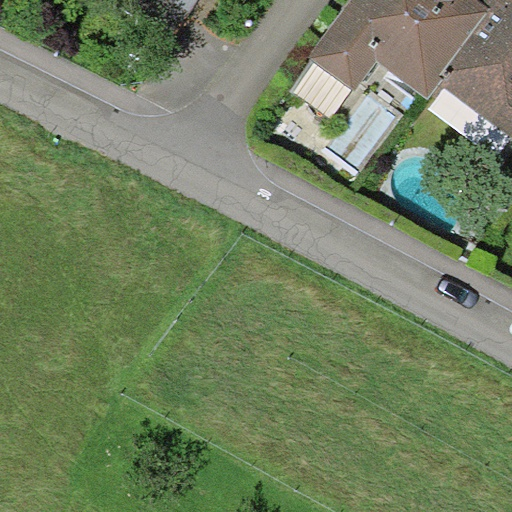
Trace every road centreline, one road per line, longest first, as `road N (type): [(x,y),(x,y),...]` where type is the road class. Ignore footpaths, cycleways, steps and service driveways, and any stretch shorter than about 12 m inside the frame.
road 1 (residential): [(511,341),(184,160)]
road 2 (residential): [(184,160),(0,69)]
road 3 (residential): [(298,0),(184,160)]
